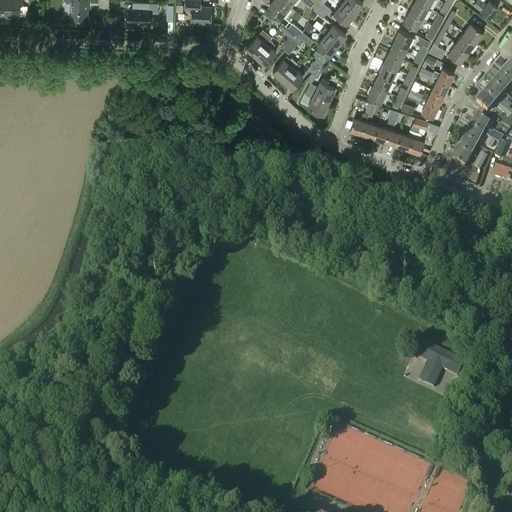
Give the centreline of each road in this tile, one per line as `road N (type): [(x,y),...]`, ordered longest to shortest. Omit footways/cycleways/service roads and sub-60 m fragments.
road 1 (residential): [(222,49),(200,42),(0,41)]
road 2 (residential): [(429,179),(471,79),(503,45)]
road 3 (residential): [(328,144),(385,0)]
road 4 (residential): [(328,144),(222,49)]
